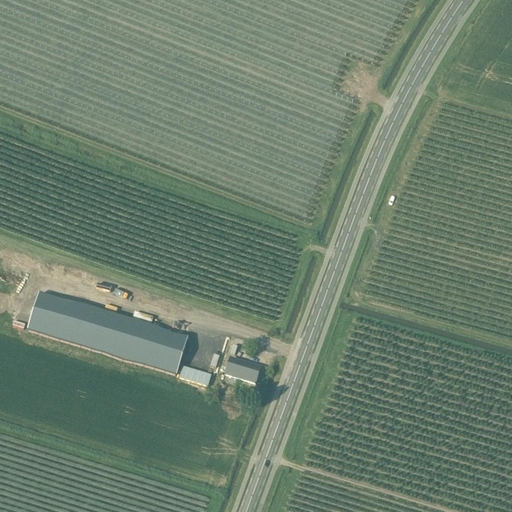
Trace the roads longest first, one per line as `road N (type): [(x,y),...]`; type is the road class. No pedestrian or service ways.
road 1 (primary): [(245,511),(378,155),(464,0)]
road 2 (track): [(397,112),(118,0)]
road 3 (track): [(253,455),(439,511)]
